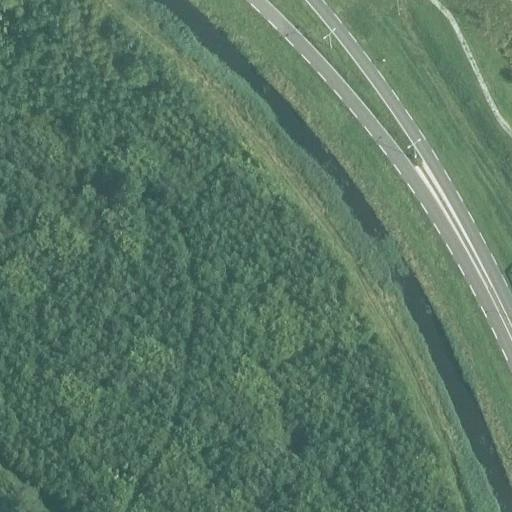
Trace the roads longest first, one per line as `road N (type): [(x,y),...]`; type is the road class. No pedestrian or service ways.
road 1 (secondary): [(251,0),(326,67),(448,211)]
road 2 (secondary): [(448,211),(427,153),(309,0)]
road 3 (secondary): [(511,335),(448,211)]
